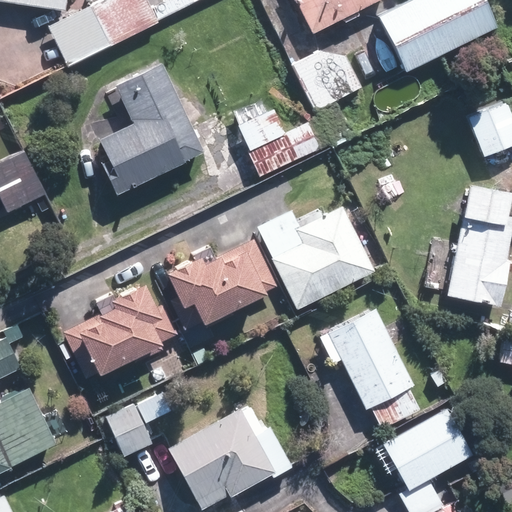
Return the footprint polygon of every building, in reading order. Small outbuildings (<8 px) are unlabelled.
[(0,0),(62,8),(62,0),(0,0)] [(161,0),(147,7),(143,0),(95,0),(45,25),(64,64),(154,21),(194,1),(193,0),(161,0)] [(295,0),(309,26),(361,0),(295,0)] [(484,0),(393,0),(375,9),(402,64),(494,19),(484,0)] [(315,44),(288,58),(329,137),(350,127),(332,94),(359,80),(343,50),(315,44)] [(201,152),(158,62),(111,84),(129,122),(93,138),(102,158),(95,161),(111,194),(201,152)] [(511,119),(503,96),(464,111),(479,149),(511,136),(511,119)] [(284,130),(274,107),(239,122),(249,146),(247,147),(258,172),(320,145),(309,119),(284,130)] [(0,200),(5,210),(42,191),(21,150),(0,160),(0,200)] [(449,295),(502,305),(511,260),(507,260),(511,235),(511,215),(508,215),(511,192),(511,189),(470,181),(449,295)] [(376,265),(343,199),(300,221),(291,204),(256,221),(297,304),(376,265)] [(276,281),(254,235),(230,246),(221,251),(219,248),(203,255),(199,248),(165,264),(178,291),(171,295),(186,325),(203,317),(206,323),(234,310),(231,303),(276,281)] [(88,314),(64,326),(86,372),(132,350),(135,357),(163,344),(160,338),(178,330),(164,298),(156,302),(143,275),(109,292),(112,299),(97,306),(98,310),(88,314)] [(421,405),(409,382),(413,380),(376,303),(328,326),(366,403),(370,400),(382,424),(421,405)] [(511,329),(502,327),(496,355),(511,358),(511,329)] [(0,330),(0,369),(18,361),(3,329),(0,330)] [(25,380),(0,392),(0,461),(52,437),(25,380)] [(153,438),(134,399),(106,411),(125,451),(153,438)] [(405,482),(423,472),(469,446),(443,401),(379,437),(405,482)] [(168,442),(202,503),(269,466),(273,473),(294,461),(272,422),(256,430),(241,402),(168,442)] [(465,458),(470,467),(485,459),(480,450),(465,458)] [(486,461),(474,467),(480,479),(492,472),(486,461)] [(411,511),(438,497),(423,472),(405,482),(396,487),(409,511),(411,511)] [(511,503),(511,501),(511,476),(500,483),(511,503)] [(0,511),(12,511),(0,487),(0,511)] [(134,511),(126,495),(91,511),(134,511)] [(417,511),(448,511),(442,499),(417,511)] [(302,511),(294,503),(283,511),(302,511)]
